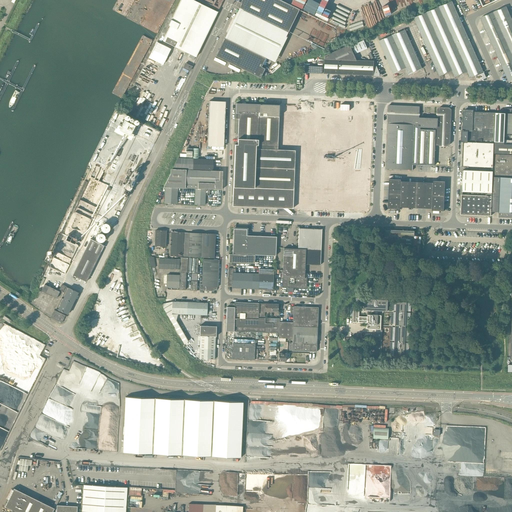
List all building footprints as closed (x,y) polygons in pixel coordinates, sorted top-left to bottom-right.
[(195,57),(218,12),(193,0),(180,0),(171,20),(168,25),(170,26),(162,41),(181,50),(180,52),(189,57),(190,54),(195,57)] [(280,0),(243,0),(239,8),(285,30),(296,7),(280,0)] [(470,78),(483,72),(453,4),(452,2),(446,4),(426,13),(452,71),(455,77),(467,72),(470,78)] [(511,50),(511,20),(506,7),(480,18),(497,56),(511,50)] [(414,18),(438,72),(439,76),(452,71),(426,13),(414,18)] [(422,69),(420,65),(405,30),(392,36),(406,68),(409,74),(422,69)] [(392,36),(379,41),(394,73),(406,68),(392,36)] [(265,58),(224,38),(215,56),(260,78),(264,69),(261,67),(265,58)] [(336,60),(339,60),(357,60),(350,45),(325,56),(325,59),(336,60)] [(511,50),(497,56),(500,63),(502,66),(511,61),(511,50)] [(324,74),(338,74),(339,60),(336,60),(325,59),(324,74)] [(374,61),(357,60),(339,60),(338,74),(373,76),(380,76),(380,74),(377,66),(374,66),(374,61)] [(511,61),(502,66),(508,81),(509,82),(511,80),(511,61)] [(260,113),(279,113),(279,105),(262,104),(262,105),(261,105),(261,104),(246,104),(246,101),(242,100),(242,103),(236,103),(236,113),(236,114),(236,118),(238,119),(239,114),(239,112),(260,113)] [(209,101),(207,146),(223,147),(225,102),(209,101)] [(408,106),(389,105),(388,115),(388,121),(388,122),(388,124),(388,125),(388,128),(387,141),(387,145),(387,147),(387,152),(413,153),(414,137),(414,135),(411,135),(411,125),(414,125),(414,126),(417,126),(418,126),(418,125),(419,125),(419,118),(420,106),(408,106)] [(438,109),(437,119),(437,127),(435,127),(418,126),(417,126),(417,135),(414,135),(414,137),(427,138),(427,141),(419,141),(418,165),(434,166),(434,165),(435,145),(445,146),(448,146),(450,144),(452,110),(450,108),(440,107),(438,109)] [(504,140),(504,134),(504,133),(505,133),(505,134),(511,133),(511,108),(511,109),(505,109),(505,114),(496,113),(495,141),(504,142),(504,140)] [(464,123),(463,130),(472,131),(472,127),(473,112),(473,111),(464,110),(464,123)] [(239,114),(238,119),(237,145),(255,145),(255,168),(294,170),(295,151),(277,150),(279,116),(279,113),(260,113),(239,112),(239,114)] [(473,112),(472,127),(494,128),(495,113),(473,112)] [(126,115),(120,126),(118,125),(114,132),(131,140),(134,135),(130,133),(134,124),(136,125),(138,121),(126,115)] [(279,116),(277,150),(295,151),(293,209),(368,212),(372,120),(279,116)] [(437,119),(419,118),(419,125),(418,125),(418,126),(435,127),(437,127),(437,119)] [(494,143),(494,142),(494,128),(472,127),(472,131),(463,130),(462,130),(461,142),(463,142),(465,142),(465,141),(479,142),(494,143)] [(413,165),(418,165),(419,141),(427,141),(427,138),(414,137),(413,153),(413,165)] [(511,140),(504,140),(504,142),(495,141),(495,153),(511,153),(511,140)] [(463,142),(463,154),(493,155),(494,143),(479,142),(465,141),(465,142),(463,142)] [(235,145),(233,187),(254,188),(255,168),(255,145),(237,145),(235,145)] [(413,165),(413,153),(387,152),(387,153),(387,155),(386,160),(386,162),(386,169),(387,169),(412,170),(413,170),(413,165)] [(493,155),(463,154),(462,166),(493,168),(493,155)] [(495,165),(511,165),(511,154),(495,154),(495,165)] [(213,170),(213,160),(186,159),(182,159),(178,158),(173,169),(192,170),(192,169),(213,170)] [(511,176),(511,165),(495,165),(494,176),(511,176)] [(294,170),(255,168),(254,188),(293,190),(294,170)] [(222,171),(194,170),(170,169),(170,174),(163,187),(185,188),(222,190),(222,171)] [(462,195),(461,208),(461,215),(491,216),(492,193),(493,171),(463,170),(462,192),(471,192),(471,195),(462,195)] [(511,218),(511,178),(494,177),(492,212),(498,212),(498,213),(499,213),(507,213),(507,218),(511,218)] [(401,179),(389,179),(388,209),(400,209),(400,206),(432,208),(432,211),(444,211),(445,181),(433,181),(433,184),(401,182),(401,179)] [(293,190),(254,188),(233,187),(232,206),(293,209),(293,190)] [(177,189),(165,188),(164,203),(177,204),(177,189)] [(209,190),(205,190),(195,189),(194,205),(205,205),(205,195),(206,195),(209,196),(209,190)] [(110,232),(112,229),(100,223),(99,226),(97,225),(73,275),(86,282),(111,232),(110,232)] [(283,278),(282,287),(306,288),(307,273),(304,273),(305,265),(320,265),(322,229),(298,228),(298,249),(284,249),(282,278),(283,278)] [(246,255),(246,236),(247,229),(234,229),(233,254),(246,255)] [(414,231),(386,230),(386,244),(413,245),(413,246),(414,246),(414,231)] [(166,247),(166,231),(155,231),(155,246),(155,247),(157,247),(157,246),(166,247)] [(171,232),(170,256),(182,257),(183,233),(171,232)] [(202,234),(193,233),(185,233),(184,257),(201,258),(202,234)] [(214,258),(215,234),(202,234),(201,258),(214,258)] [(276,256),(276,237),(246,236),(246,255),(254,255),(276,256)] [(233,254),(231,254),(229,254),(229,263),(254,264),(254,255),(246,255),(233,254)] [(181,258),(179,290),(185,290),(186,273),(187,273),(188,258),(181,258)] [(187,273),(192,273),(197,273),(198,259),(188,258),(187,273)] [(159,269),(167,269),(168,259),(159,259),(159,269)] [(168,259),(167,269),(179,270),(179,260),(168,259)] [(218,287),(219,260),(203,260),(202,284),(202,287),(217,287),(218,287)] [(259,289),(273,290),(274,269),(259,269),(259,274),(259,289)] [(259,274),(235,273),(235,288),(259,289),(259,274)] [(168,290),(178,290),(178,288),(179,288),(179,276),(164,275),(163,284),(167,284),(166,288),(168,290)] [(45,284),(41,291),(56,298),(60,292),(45,284)] [(76,297),(78,293),(61,285),(59,290),(64,292),(63,294),(75,300),(76,297)] [(60,301),(71,307),(73,304),(75,300),(63,294),(60,301)] [(364,299),(364,310),(365,310),(372,311),(387,311),(388,306),(388,301),(388,300),(388,297),(378,297),(376,297),(365,296),(365,299),(364,299)] [(58,310),(68,314),(71,307),(60,301),(58,304),(56,308),(58,309),(58,310)] [(171,322),(172,302),(161,304),(168,316),(171,322)] [(186,315),(187,302),(172,302),(171,322),(184,345),(184,344),(188,341),(176,321),(178,314),(186,315)] [(207,303),(187,302),(186,315),(207,315),(207,303)] [(234,308),(234,319),(259,320),(259,319),(259,318),(259,314),(259,303),(254,303),(248,303),(242,303),(235,302),(234,302),(234,304),(234,308)] [(394,311),(396,311),(396,312),(393,312),(393,324),(395,324),(395,328),(393,327),(392,341),(395,341),(394,342),(392,342),(391,356),(394,356),(407,357),(407,343),(405,343),(405,341),(407,341),(408,328),(406,328),(406,327),(408,327),(409,313),(406,313),(406,311),(409,311),(409,303),(407,303),(406,302),(396,302),(394,302),(394,311)] [(278,312),(278,304),(265,303),(265,304),(265,312),(278,312)] [(293,323),(279,322),(279,338),(292,339),(292,343),(289,343),(289,351),(292,351),(316,352),(318,308),(294,306),(294,307),(291,307),(290,315),(293,315),(293,323)] [(226,323),(233,323),(234,323),(234,319),(234,308),(229,308),(227,307),(226,323)] [(381,330),(382,315),(368,315),(368,316),(362,316),(359,316),(359,309),(353,308),(353,322),(359,323),(367,323),(367,329),(381,330)] [(54,310),(51,317),(62,323),(65,316),(67,317),(67,316),(54,310)] [(234,323),(234,326),(237,327),(265,328),(265,333),(279,333),(279,324),(265,324),(264,324),(265,319),(259,319),(259,320),(234,319),(234,323)] [(226,331),(237,332),(265,333),(265,328),(237,327),(234,326),(234,323),(233,323),(232,328),(226,328),(226,331)] [(200,349),(215,350),(215,337),(216,337),(216,327),(200,326),(199,336),(200,336),(200,349)] [(254,360),(255,344),(255,340),(233,340),(232,360),(254,360)] [(215,360),(215,350),(200,349),(199,359),(215,360)] [(286,354),(279,353),(278,361),(285,362),(285,361),(286,361),(287,358),(285,358),(286,354)] [(125,397),(123,453),(208,456),(240,458),(243,402),(125,397)] [(389,428),(374,427),(373,438),(388,439),(389,428)] [(125,511),(127,487),(84,485),(81,511),(125,511)] [(16,511),(52,511),(54,508),(14,489),(5,507),(16,511)]
